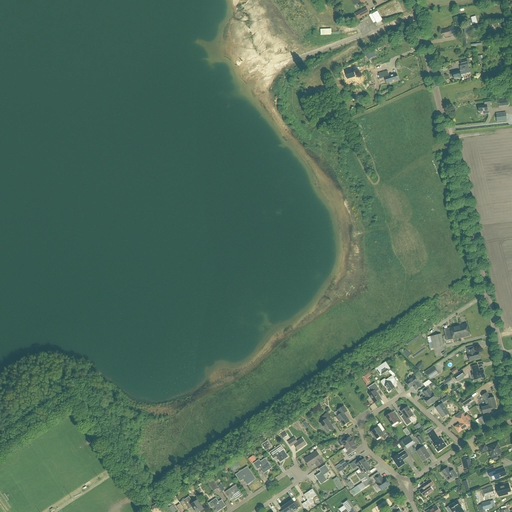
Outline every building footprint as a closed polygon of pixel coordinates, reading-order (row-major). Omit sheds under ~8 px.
[(354,12),(357,18),(368,12),(364,6),(354,12)] [(377,24),(383,21),(377,12),(372,15),(377,24)] [(457,26),(465,24),(464,18),(456,20),(457,26)] [(441,31),(443,37),(445,37),(445,38),(451,37),(450,34),(451,34),(451,35),(455,34),(454,28),(449,29),(441,31)] [(466,74),(465,70),(469,69),(468,64),(461,66),(462,71),(461,71),(460,70),(455,72),(452,73),(452,74),(451,74),(451,75),(451,77),(452,78),(453,77),(453,78),(457,77),(457,78),(461,77),(461,75),(466,74)] [(387,77),(385,72),(378,74),(380,79),(385,77),(387,83),(399,80),(397,74),(387,77)] [(487,110),(487,109),(491,108),(491,102),(484,103),(485,106),(478,106),(479,112),(484,111),(484,115),(488,114),(488,110),(487,110)] [(497,122),(507,121),(506,112),(496,114),(497,122)] [(452,334),(468,330),(467,324),(450,328),(450,329),(452,334)] [(468,330),(452,334),(453,338),(453,340),(470,336),(468,330)] [(432,342),(442,340),(441,334),(431,337),(432,342)] [(442,340),(432,342),(433,348),(444,346),(442,340)] [(475,352),(474,347),(467,349),(468,354),(470,361),(480,359),(479,352),(475,352)] [(376,369),(377,371),(381,369),(384,373),(390,369),(386,362),(376,369)] [(479,371),(478,365),(472,367),(473,373),(472,373),(474,380),(485,377),(483,370),(479,371)] [(430,380),(439,374),(434,366),(425,372),(430,380)] [(457,382),(466,376),(462,370),(453,376),(457,382)] [(396,382),(392,376),(386,380),(385,379),(384,379),(381,381),(381,382),(384,386),(385,386),(387,390),(389,393),(391,391),(395,388),(392,384),(396,382)] [(421,387),(418,382),(419,382),(415,376),(405,382),(410,388),(413,386),(414,387),(416,390),(421,387)] [(374,403),(381,399),(377,392),(380,390),(375,383),(368,388),(371,393),(368,395),(374,403)] [(432,394),(429,389),(423,392),(425,396),(426,395),(427,397),(424,399),(428,405),(437,399),(433,393),(432,394)] [(492,405),(495,404),(494,398),(490,398),(486,393),(482,396),(485,401),(488,401),(488,403),(491,403),(492,405)] [(464,406),(475,399),(471,394),(460,401),(464,406)] [(496,408),(495,404),(492,405),(491,403),(488,403),(489,405),(481,407),(483,414),(491,412),(490,410),(496,408)] [(442,418),(449,413),(442,404),(436,408),(442,418)] [(343,426),(349,422),(344,414),(347,412),(343,406),(338,410),(340,414),(337,417),(343,426)] [(407,426),(412,422),(409,419),(414,416),(408,407),(401,411),(406,418),(403,420),(407,426)] [(334,428),(329,421),(332,419),(327,413),(328,413),(322,417),(324,420),(320,423),(322,426),(323,425),(327,432),(329,430),(330,431),(334,428)] [(394,417),(392,413),(386,417),(392,426),(398,422),(399,424),(402,422),(397,415),(394,417)] [(455,427),(458,433),(469,425),(462,414),(457,418),(460,424),(455,427)] [(482,426),(487,423),(483,416),(478,419),(482,426)] [(382,432),(379,427),(371,432),(373,436),(374,436),(376,440),(382,436),(384,439),(388,436),(385,430),(382,432)] [(439,439),(433,430),(427,434),(434,443),(432,444),(438,452),(447,446),(441,438),(439,439)] [(346,448),(354,442),(352,440),(352,441),(350,437),(344,441),(342,438),(337,441),(341,446),(344,445),(346,448)] [(410,437),(403,442),(407,448),(414,443),(410,437)] [(296,442),(295,440),(296,440),(295,438),(288,442),(291,447),(294,445),(296,447),(295,448),(296,448),(298,451),(306,445),(302,439),(296,442)] [(262,445),(266,451),(269,448),(268,446),(270,445),(268,441),(262,445)] [(354,442),(346,448),(348,451),(345,453),(350,460),(355,456),(351,452),(357,448),(355,445),(354,442)] [(501,453),(497,443),(486,447),(485,444),(479,446),(481,452),(488,450),(491,457),(492,457),(491,458),(492,460),(493,461),(497,459),(498,458),(497,456),(496,456),(496,455),(501,453)] [(278,460),(280,463),(288,457),(280,445),(269,453),(273,459),(276,457),(278,459),(277,460),(278,460)] [(426,460),(428,459),(428,458),(430,457),(423,447),(417,451),(423,461),(425,460),(426,460)] [(317,467),(324,463),(316,451),(304,460),(310,468),(312,466),(313,467),(313,466),(315,464),(317,467)] [(408,457),(404,451),(399,455),(399,454),(392,459),(399,468),(405,464),(403,460),(408,457)] [(464,469),(472,467),(470,456),(462,458),(464,469)] [(272,468),(265,458),(260,462),(259,460),(253,464),(257,470),(260,468),(261,471),(261,472),(262,471),(263,474),(272,468)] [(359,470),(368,464),(364,459),(359,462),(357,459),(350,464),(353,469),(357,467),(359,470)] [(368,464),(359,470),(361,472),(357,475),(361,480),(368,475),(366,472),(371,469),(368,464)] [(326,474),(330,471),(326,465),(319,469),(321,472),(318,474),(315,476),(321,485),(327,480),(323,475),(326,473),(326,474)] [(247,485),(255,479),(247,467),(236,475),(240,481),(243,479),(245,482),(244,482),(245,483),(245,482),(247,485)] [(447,468),(440,473),(442,472),(447,480),(452,478),(453,480),(457,476),(454,472),(453,470),(450,472),(447,468)] [(505,472),(504,468),(495,471),(494,468),(487,470),(490,477),(494,475),(496,480),(499,479),(499,478),(506,475),(505,472)] [(377,484),(381,490),(389,485),(385,478),(383,480),(380,475),(375,479),(378,483),(377,484)] [(362,483),(366,488),(372,483),(369,478),(362,483)] [(214,491),(219,488),(213,479),(208,482),(214,491)] [(340,490),(344,487),(339,479),(335,482),(340,490)] [(423,488),(419,490),(424,497),(433,491),(430,487),(433,485),(430,480),(424,484),(421,486),(423,488)] [(509,484),(497,487),(499,497),(508,494),(507,492),(511,492),(509,484)] [(231,489),(225,493),(230,500),(232,498),(234,501),(242,495),(238,489),(235,486),(231,489)] [(354,495),(361,491),(359,488),(358,486),(351,491),(354,495)] [(484,499),(489,497),(489,495),(494,494),(492,486),(487,488),(487,489),(482,490),(484,499)] [(311,499),(317,496),(312,489),(304,495),(305,498),(306,498),(308,501),(302,504),(305,509),(314,503),(313,501),(312,501),(311,499)] [(193,503),(189,497),(180,503),(186,511),(192,507),(195,511),(200,511),(204,511),(203,510),(204,510),(197,500),(193,503)] [(216,499),(208,504),(212,508),(214,507),(216,509),(215,509),(216,510),(217,511),(226,506),(222,500),(219,502),(216,499)] [(456,511),(455,511),(463,511),(460,507),(461,506),(465,504),(461,499),(458,501),(457,501),(446,508),(448,511),(453,511),(456,510),(456,511)] [(292,511),(293,511),(298,509),(298,508),(301,506),(297,501),(294,503),(292,500),(289,503),(287,505),(287,504),(292,511)] [(354,511),(355,511),(348,501),(343,504),(346,509),(342,511),(354,511)] [(484,511),(492,508),(490,501),(482,503),(484,511)]
